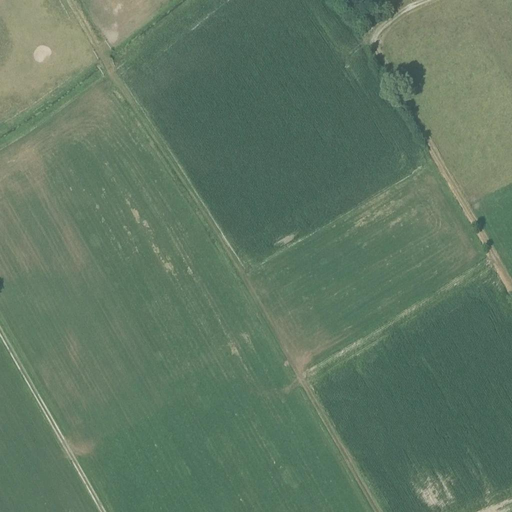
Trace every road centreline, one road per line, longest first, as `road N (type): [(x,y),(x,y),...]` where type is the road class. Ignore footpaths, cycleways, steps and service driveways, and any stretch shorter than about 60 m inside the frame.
road 1 (track): [(302,376),(74,0)]
road 2 (track): [(493,256),(377,51),(376,34),(429,0)]
road 3 (track): [(511,288),(493,256),(302,376)]
road 4 (track): [(302,376),(274,392),(149,401),(87,445),(65,449)]
road 5 (track): [(381,511),(302,376)]
